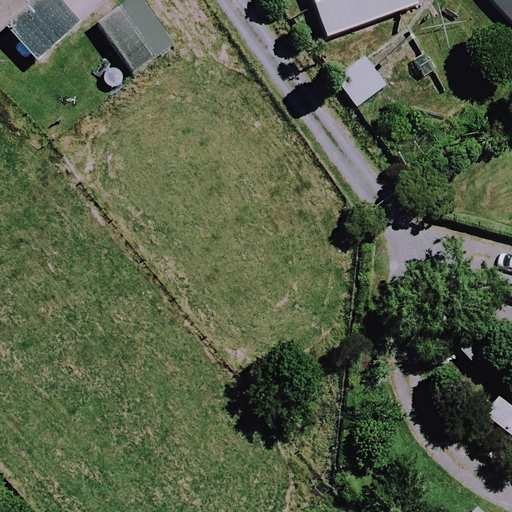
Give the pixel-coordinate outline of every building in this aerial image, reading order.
[(0,0),(0,39),(44,0),(0,0)] [(169,45),(138,0),(128,0),(94,24),(128,74),(169,45)] [(413,8),(410,0),(307,0),(323,41),(413,8)] [(511,0),(488,0),(511,27),(511,0)] [(384,92),(363,63),(336,84),(356,112),(384,92)]
